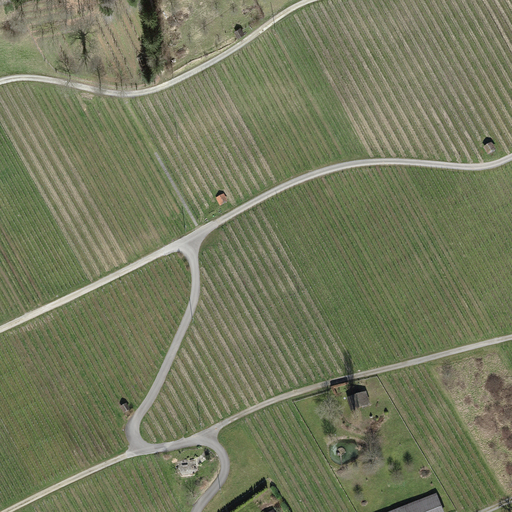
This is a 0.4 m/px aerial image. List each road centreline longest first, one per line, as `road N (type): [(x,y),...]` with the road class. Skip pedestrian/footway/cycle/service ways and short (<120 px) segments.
road 1 (track): [(511,156),(479,167),(402,160),(315,172),(0,329)]
road 2 (unclassified): [(196,511),(224,469),(215,444),(138,447),(132,427),(188,317),(195,268),(187,239)]
road 3 (track): [(0,81),(31,77),(124,94),(153,89),(312,0)]
road 4 (track): [(511,336),(299,389),(201,440)]
road 5 (track): [(138,447),(15,511)]
